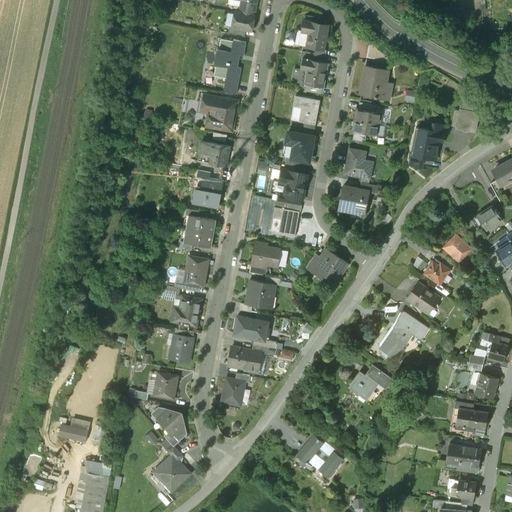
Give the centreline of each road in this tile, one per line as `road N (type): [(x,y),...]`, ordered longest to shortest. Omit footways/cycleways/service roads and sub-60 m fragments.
road 1 (residential): [(275,0),(203,389),(208,435),(233,456)]
road 2 (residential): [(374,253),(334,224),(322,202),(348,39),(344,20),(321,0)]
road 3 (track): [(0,283),(57,0)]
road 4 (unclassified): [(233,456),(374,253)]
road 5 (unclassified): [(374,253),(418,199),(504,133)]
road 6 (secondary): [(367,0),(429,50),(491,80)]
road 7 (residential): [(511,374),(482,511)]
